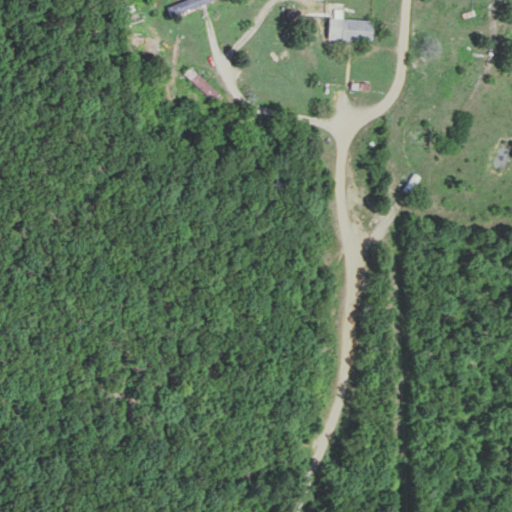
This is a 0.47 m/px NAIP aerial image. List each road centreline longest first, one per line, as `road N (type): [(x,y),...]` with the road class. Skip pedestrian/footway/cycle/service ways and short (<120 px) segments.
road 1 (residential): [(290,511),(335,388),(340,130),(393,84),(401,0)]
road 2 (residential): [(340,130),(322,117),(248,102),(225,77)]
